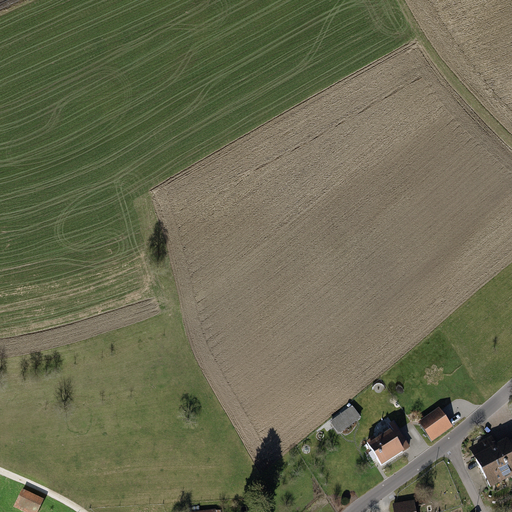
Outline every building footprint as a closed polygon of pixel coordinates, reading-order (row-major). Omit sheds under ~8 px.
[(341,435),(364,418),(354,404),(331,421),(341,435)] [(419,425),(431,441),(451,427),(439,410),(419,425)] [(498,442),(505,439),(501,431),(494,434),(498,442)] [(385,468),(406,454),(392,433),(378,442),(375,438),(367,443),(377,456),(385,468)] [(491,485),(511,474),(511,443),(499,450),(493,438),(472,448),(478,460),(491,485)] [(20,488),(13,504),(31,511),(34,511),(41,497),(20,488)] [(415,511),(414,503),(394,506),(395,511),(415,511)]
